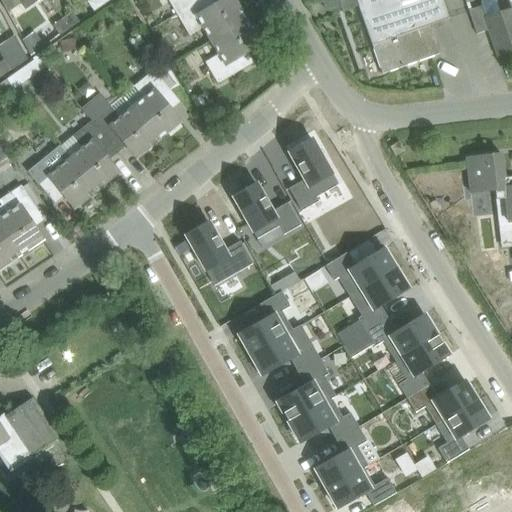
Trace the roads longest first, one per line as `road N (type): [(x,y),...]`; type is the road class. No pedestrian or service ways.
road 1 (residential): [(132,224),(298,511)]
road 2 (residential): [(511,385),(373,163),(365,116)]
road 3 (residential): [(132,224),(320,69)]
road 4 (residential): [(0,316),(132,224)]
road 5 (unclassified): [(511,104),(365,116)]
